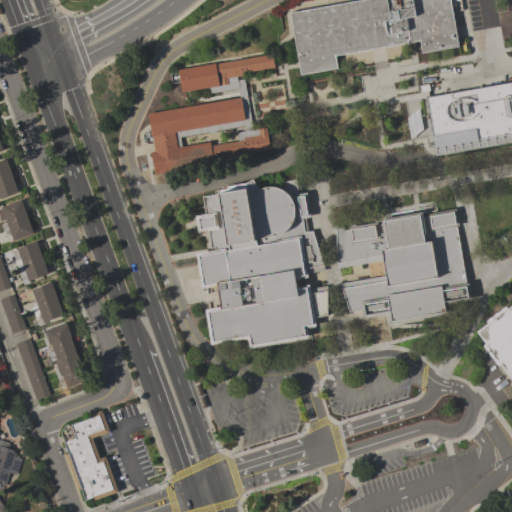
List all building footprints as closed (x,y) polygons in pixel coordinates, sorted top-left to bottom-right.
[(361,0),(450,0),(458,46),(421,53),(419,41),(383,47),(336,56),(338,68),(300,75),(289,12),(361,0)] [(239,98),(239,96),(237,89),(210,93),(209,87),(186,91),(181,92),(177,69),(215,63),(215,64),(272,54),(274,68),(243,73),(243,76),(237,77),(237,80),(244,79),(251,120),(252,130),(266,127),(270,149),(245,154),(246,154),(213,160),(214,164),(154,174),(153,169),(150,153),(155,152),(152,136),(151,136),(149,124),(147,113),(239,98)] [(425,96),(511,80),(511,133),(434,147),(425,96)] [(18,192),(0,198),(0,161),(6,159),(18,192)] [(281,182),(295,180),(299,179),(301,193),(306,192),(309,206),(311,217),(305,218),(308,231),(312,231),(325,270),(307,273),(308,278),(296,280),(297,286),(309,285),(310,288),(327,286),(327,315),(315,317),(316,327),(307,328),(308,338),(249,348),(247,338),(211,345),(206,313),(205,309),(221,307),(217,286),(201,289),(197,265),(196,256),(195,253),(214,250),(214,248),(210,248),(207,231),(197,232),(195,216),(204,214),(204,210),(201,197),(215,194),(214,191),(226,189),(225,186),(244,183),(253,179),(256,185),(259,189),(264,187),(267,187),(270,186),(272,187),(275,187),(277,188),(281,189),(282,190),(281,182)] [(33,234),(13,241),(11,236),(6,238),(1,225),(6,223),(1,207),(21,200),(33,234)] [(344,225),(344,230),(348,230),(348,227),(377,222),(377,225),(381,224),(380,218),(422,212),(423,217),(427,216),(427,213),(456,209),(459,226),(456,226),(465,284),(469,283),(471,300),(447,304),(449,314),(422,318),(389,324),(388,315),(363,318),(362,309),(349,311),(341,288),(342,288),(340,283),(386,274),(383,260),(338,268),(337,263),(335,226),(344,225)] [(48,274),(30,281),(30,282),(24,285),(17,266),(22,264),(16,248),(37,241),(48,274)] [(0,258),(11,287),(0,291),(0,258)] [(64,315),(44,323),(42,318),(36,320),(31,307),(37,305),(32,290),(51,282),(64,315)] [(0,302),(0,299),(13,294),(25,329),(12,334),(0,302)] [(476,332),(488,323),(486,321),(489,318),(493,317),(495,314),(499,312),(502,309),(506,306),(507,309),(511,305),(511,380),(500,364),(498,366),(495,363),(494,359),(490,357),(488,352),(485,350),(483,346),(485,344),(476,332)] [(64,324),(85,381),(65,389),(62,381),(59,382),(54,370),(58,368),(56,364),(58,363),(57,359),(51,361),(47,349),(52,348),(51,344),(46,346),(43,339),(47,338),(44,331),(64,324)] [(15,344),(29,339),(49,395),(36,400),(15,344)] [(118,492),(94,500),(93,497),(85,500),(81,489),(78,490),(65,454),(67,453),(63,442),(75,437),(74,433),(71,434),(68,425),(90,417),(89,414),(101,410),(109,431),(92,438),(99,458),(105,456),(118,492)] [(0,440),(9,443),(7,448),(16,451),(15,455),(19,456),(19,457),(21,459),(16,475),(9,473),(4,486),(0,484),(0,440)] [(0,511),(0,502),(6,509),(7,509),(9,511),(0,511)]
